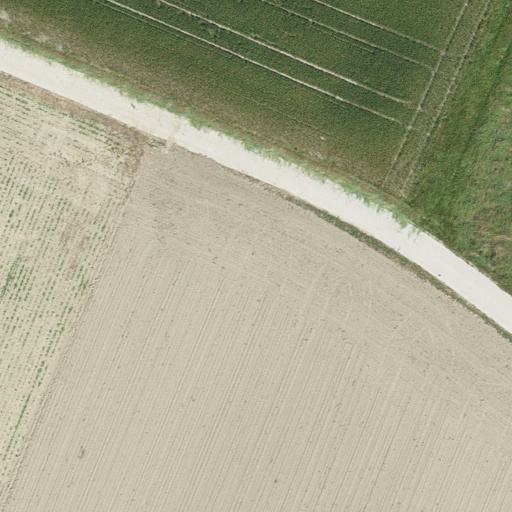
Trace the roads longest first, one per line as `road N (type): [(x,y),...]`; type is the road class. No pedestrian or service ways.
road 1 (track): [(0,50),(413,224),(511,296)]
road 2 (track): [(413,224),(511,8)]
